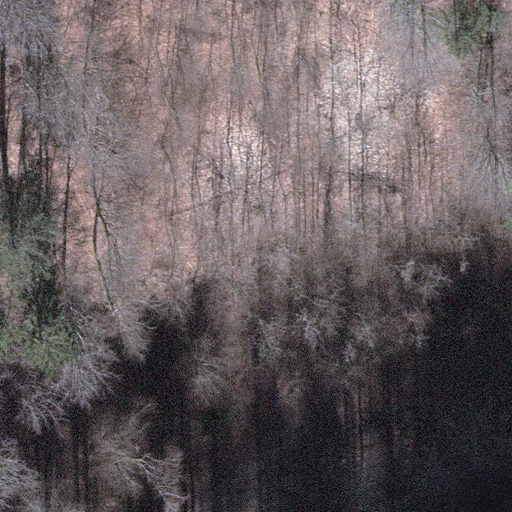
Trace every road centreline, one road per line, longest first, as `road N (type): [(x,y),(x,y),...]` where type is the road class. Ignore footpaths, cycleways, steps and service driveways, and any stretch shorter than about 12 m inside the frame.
road 1 (track): [(511,333),(305,395),(225,443),(190,511)]
road 2 (track): [(511,441),(196,510)]
